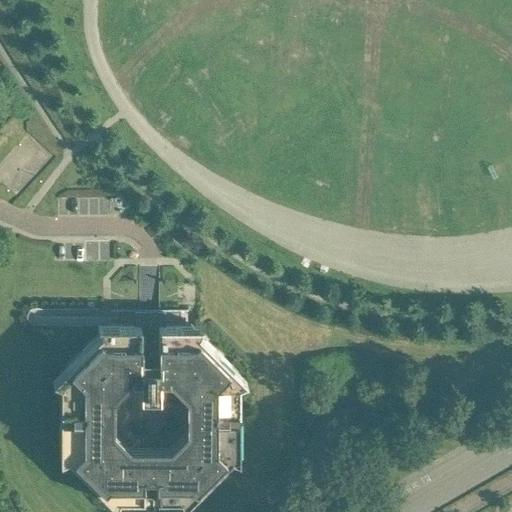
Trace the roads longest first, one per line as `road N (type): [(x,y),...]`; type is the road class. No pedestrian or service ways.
road 1 (residential): [(150,273),(150,254),(122,228),(43,227),(0,210)]
road 2 (unclassified): [(405,511),(511,450)]
